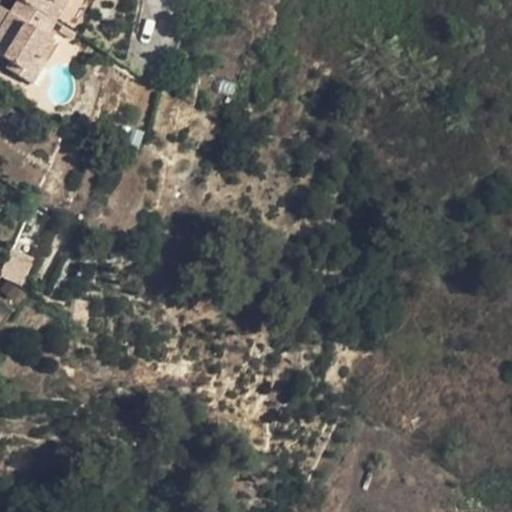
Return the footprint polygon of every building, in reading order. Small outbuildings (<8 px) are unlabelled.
[(46,17),(19,0),(0,30),(5,33),(0,41),(0,40),(0,55),(9,61),(25,71),(35,55),(43,60),(55,41),(47,36),(55,22),(46,17)] [(19,0),(46,17),(54,3),(63,9),(68,0),(19,0)] [(63,9),(54,3),(46,17),(55,22),(63,9)] [(75,35),(62,26),(59,31),(73,40),(75,35)] [(25,71),(21,78),(32,84),(46,62),(43,60),(35,55),(25,71)] [(9,61),(5,68),(21,78),(25,71),(9,61)] [(12,248),(1,273),(21,282),(32,257),(12,248)]
